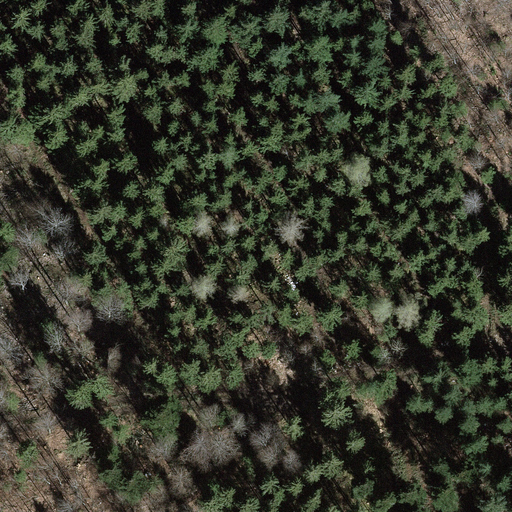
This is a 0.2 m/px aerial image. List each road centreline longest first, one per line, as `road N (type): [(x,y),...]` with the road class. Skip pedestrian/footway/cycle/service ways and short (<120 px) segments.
road 1 (track): [(511,356),(444,355),(274,397),(198,393),(0,423)]
road 2 (track): [(274,397),(214,500),(158,511)]
